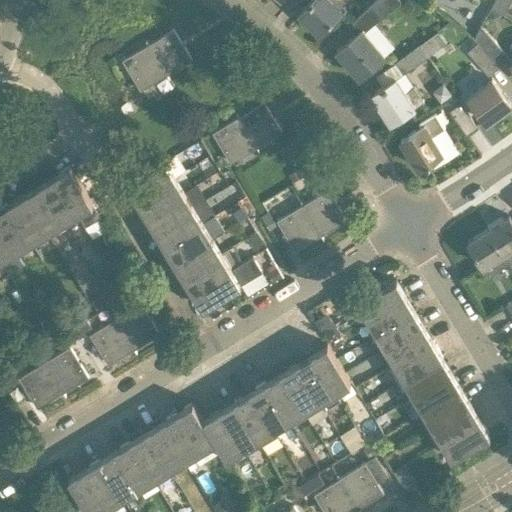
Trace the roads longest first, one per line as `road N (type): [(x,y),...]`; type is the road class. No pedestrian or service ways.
road 1 (residential): [(197,334),(86,126),(4,42)]
road 2 (residential): [(399,212),(279,44),(230,0)]
road 3 (residential): [(197,334),(399,212)]
road 4 (residential): [(0,456),(197,334)]
road 5 (residential): [(511,398),(399,212)]
road 6 (residential): [(399,212),(511,141)]
